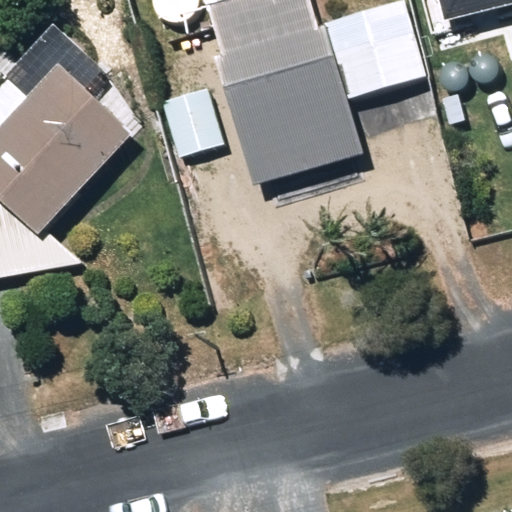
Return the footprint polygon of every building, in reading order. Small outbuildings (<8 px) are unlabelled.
[(199,0),(150,0),(162,37),(207,24),(199,0)] [(224,75),(253,172),(367,139),(359,112),(433,90),(411,14),(336,36),(337,40),(327,43),(315,0),(211,0),(233,72),(224,75)] [(454,0),(458,14),(510,0),(454,0)] [(0,288),(86,272),(58,242),(153,139),(70,41),(0,116),(0,149),(3,152),(0,154),(0,207),(4,211),(0,211),(0,288)] [(184,99),(194,141),(228,133),(219,91),(184,99)]
